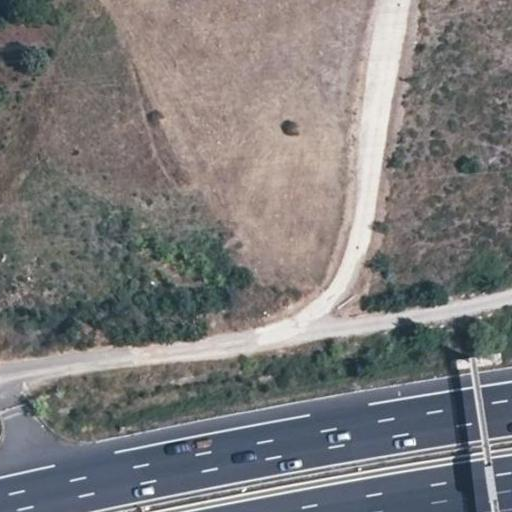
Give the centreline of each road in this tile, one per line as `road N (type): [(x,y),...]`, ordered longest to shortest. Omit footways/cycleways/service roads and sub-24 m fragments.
road 1 (motorway): [(511,409),(0,505)]
road 2 (unclassified): [(511,292),(0,377)]
road 3 (motorway): [(336,511),(511,482)]
